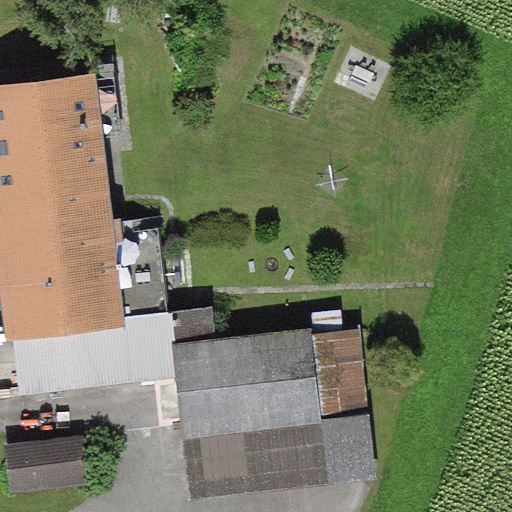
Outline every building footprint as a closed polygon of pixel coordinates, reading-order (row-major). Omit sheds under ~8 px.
[(137,296),(109,46),(0,58),(0,283),(3,312),(137,296)] [(333,295),(191,311),(203,416),(345,400),(333,295)] [(39,393),(174,378),(165,297),(30,313),(39,393)] [(212,490),(335,476),(327,402),(203,416),(212,490)] [(9,489),(103,479),(98,434),(4,444),(9,489)]
